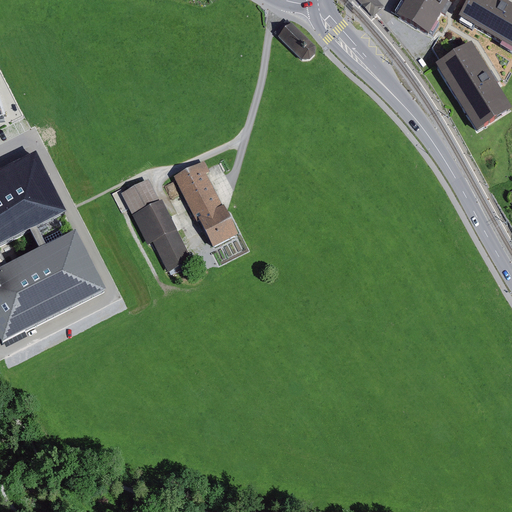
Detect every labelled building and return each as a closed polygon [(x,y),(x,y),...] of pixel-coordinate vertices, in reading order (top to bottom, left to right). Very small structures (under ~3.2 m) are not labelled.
[(374,19),(385,8),(377,0),(358,0),(358,1),(374,19)] [(453,0),(408,0),(397,20),(430,40),(453,0)] [(511,7),(498,0),(470,0),(459,20),(511,50),(511,7)] [(287,21),(274,35),(302,62),(309,62),(315,57),(315,48),(287,21)] [(475,135),(511,113),(511,112),(472,46),(435,68),(475,135)] [(36,157),(0,175),(0,250),(30,236),(39,254),(47,250),(38,232),(67,217),(36,157)] [(204,164),(173,180),(197,225),(199,224),(213,250),(239,237),(224,208),(223,209),(206,176),(209,174),(204,164)] [(149,182),(121,196),(148,247),(153,245),(168,275),(193,263),(162,203),(160,205),(149,182)] [(0,274),(0,344),(2,348),(107,295),(76,235),(47,250),(39,254),(0,274)]
